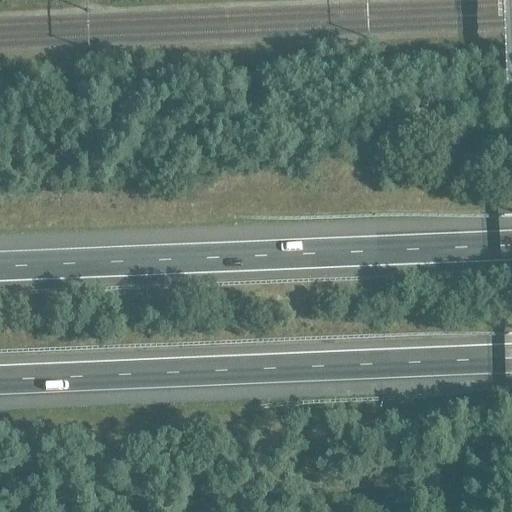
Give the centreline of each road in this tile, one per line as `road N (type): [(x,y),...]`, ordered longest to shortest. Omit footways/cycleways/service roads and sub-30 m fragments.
road 1 (motorway): [(0,381),(511,359)]
road 2 (motorway): [(511,244),(0,266)]
